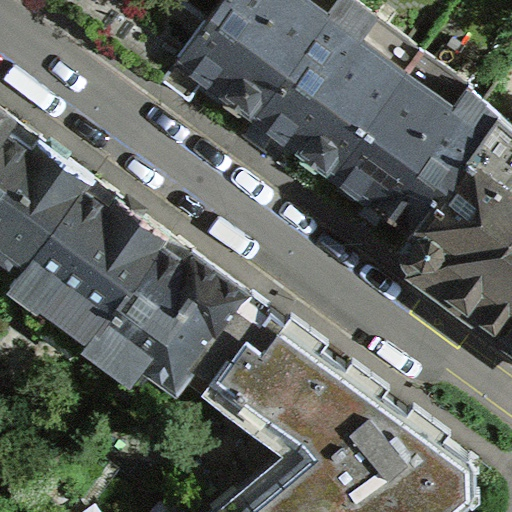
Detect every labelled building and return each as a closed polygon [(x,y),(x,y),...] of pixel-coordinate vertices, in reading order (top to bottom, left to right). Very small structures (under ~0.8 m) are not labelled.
[(60,0),(161,74),(163,75),(209,14),(190,0),(60,0)] [(218,0),(209,14),(163,75),(189,94),(204,74),(210,79),(224,90),(224,99),(238,109),(247,107),(255,112),(329,10),(315,0),(218,0)] [(337,0),(329,10),(255,112),(281,132),(300,146),(301,155),(315,166),(322,165),(324,163),(331,168),(406,67),(360,33),(376,12),(360,0),(337,0)] [(482,99),(483,97),(470,86),(473,83),(469,80),(453,101),(406,67),(331,168),(338,175),(339,184),(353,194),(362,192),(370,198),(412,228),(497,112),(482,99)] [(0,136),(7,126),(15,116),(0,104),(0,136)] [(462,303),(471,303),(505,328),(511,319),(511,185),(510,184),(511,180),(511,124),(497,112),(412,228),(409,231),(414,235),(412,238),(411,241),(411,246),(412,249),(413,252),(416,256),(423,261),(420,265),(438,279),(445,284),(448,293),(454,299),(462,303)] [(40,134),(32,145),(7,126),(0,136),(0,254),(20,269),(84,182),(91,172),(64,152),(68,145),(57,137),(51,132),(46,139),(40,134)] [(117,191),(109,201),(84,182),(20,269),(12,280),(41,301),(49,290),(96,326),(160,239),(168,229),(140,208),(145,202),(132,193),(127,189),(123,195),(117,191)] [(96,326),(85,341),(129,373),(140,358),(176,385),(185,372),(186,373),(246,292),(249,288),(204,255),(193,247),(185,257),(160,239),(96,326)] [(474,461),(470,453),(467,450),(445,433),(451,424),(413,397),(407,405),(389,391),(384,387),(390,379),(352,352),(346,360),(322,342),(328,334),(291,307),(285,315),(270,304),(268,308),(246,292),(186,373),(295,452),(223,511),(452,511),(468,498),(471,495),(475,487),(476,483),(475,465),(474,461)]
